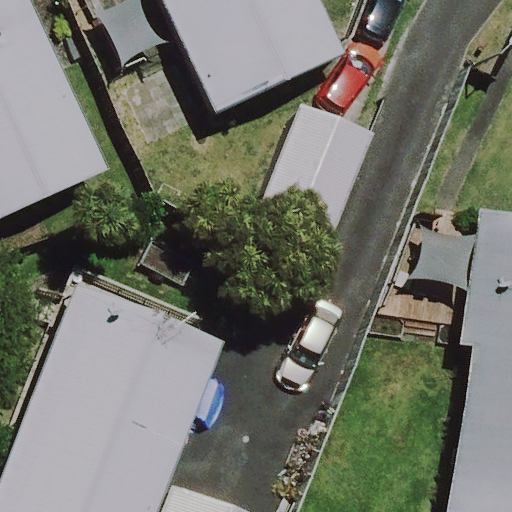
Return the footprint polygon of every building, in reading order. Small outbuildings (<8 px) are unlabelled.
[(10,0),(0,0),(0,224),(88,188),(10,0)] [(141,0),(201,127),(332,65),(301,0),(141,0)] [(365,143),(293,113),(243,232),(315,262),(365,143)] [(511,511),(511,234),(476,229),(435,511),(511,511)] [(204,511),(158,496),(212,351),(66,296),(0,470),(0,511),(204,511)]
